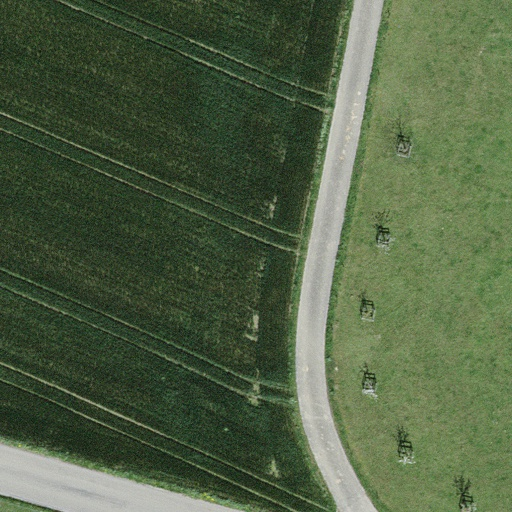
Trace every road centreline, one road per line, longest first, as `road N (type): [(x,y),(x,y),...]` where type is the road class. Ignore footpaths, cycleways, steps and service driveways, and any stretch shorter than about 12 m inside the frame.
road 1 (track): [(356,511),(316,412),(311,325),(372,0)]
road 2 (unclassified): [(0,466),(161,511)]
